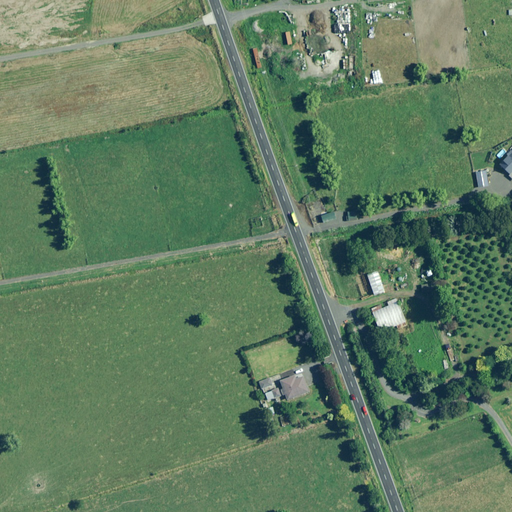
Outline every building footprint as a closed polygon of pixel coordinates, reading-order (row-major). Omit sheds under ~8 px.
[(511,151),(498,165),(508,174),(506,176),(511,181),(511,151)] [(488,186),(485,171),(475,173),(477,188),(488,186)] [(333,210),(319,215),(322,223),(336,219),(333,210)] [(356,220),(355,211),(345,212),(346,221),(356,220)] [(384,292),(377,271),(366,275),(373,295),(384,292)] [(431,291),(430,283),(419,285),(420,293),(431,291)] [(406,325),(395,298),(386,302),(388,306),(371,312),(379,331),(395,325),(397,329),(406,325)] [(277,379),(279,386),(262,392),(266,401),(270,399),(283,395),(285,400),(308,392),(302,376),(295,378),(294,374),(277,379)] [(257,382),(260,390),(272,386),(270,378),(257,382)]
